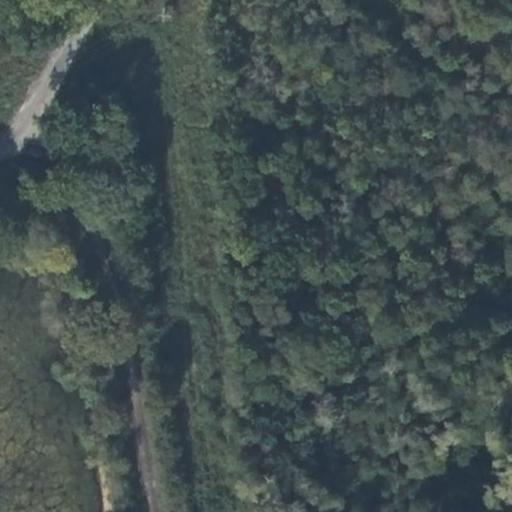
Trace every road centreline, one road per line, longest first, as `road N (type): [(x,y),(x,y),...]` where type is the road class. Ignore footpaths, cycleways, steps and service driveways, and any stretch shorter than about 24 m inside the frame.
road 1 (track): [(163,511),(102,232),(63,166),(15,140)]
road 2 (unclassified): [(99,0),(83,39),(0,153)]
